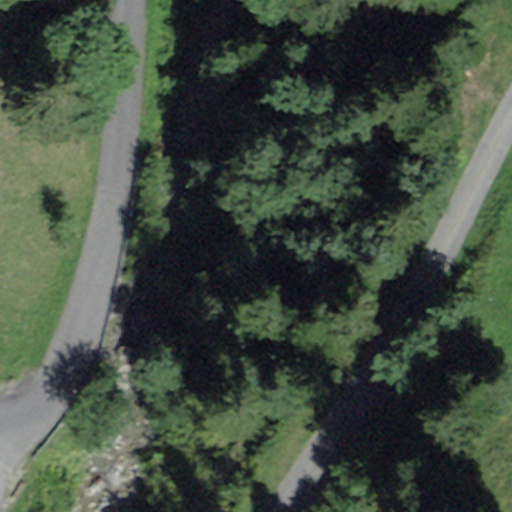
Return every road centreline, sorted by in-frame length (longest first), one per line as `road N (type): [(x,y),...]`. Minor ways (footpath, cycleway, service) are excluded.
road 1 (residential): [(131,0),(126,121),(89,298),(54,390),(19,419),(0,423)]
road 2 (track): [(511,113),(424,286),(285,511)]
